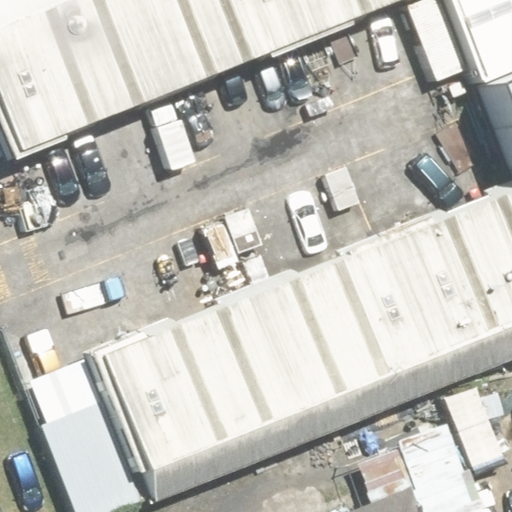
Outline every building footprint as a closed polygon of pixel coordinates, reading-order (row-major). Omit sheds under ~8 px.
[(0,0),(0,134),(5,147),(376,0),(0,0)] [(511,0),(445,0),(476,74),(511,59),(511,0)] [(511,181),(510,176),(88,336),(143,481),(511,341),(511,181)] [(473,385),(438,400),(471,474),(505,459),(473,385)] [(409,489),(351,511),(479,511),(440,413),(386,434),(409,489)]
